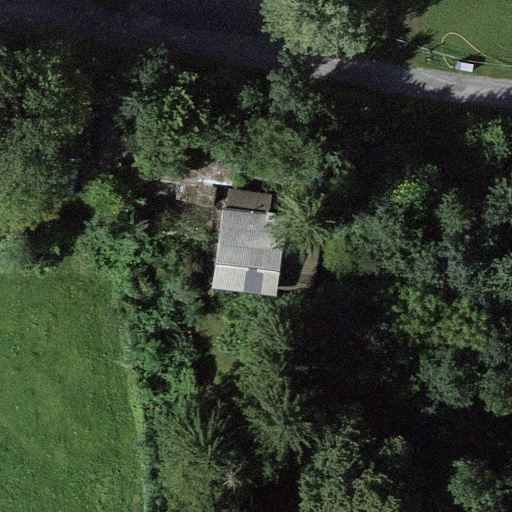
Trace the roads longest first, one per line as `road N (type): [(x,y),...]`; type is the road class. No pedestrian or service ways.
road 1 (track): [(0,18),(511,89)]
road 2 (track): [(452,81),(437,270),(424,294),(395,299),(346,279)]
road 3 (track): [(33,23),(31,122),(158,217)]
